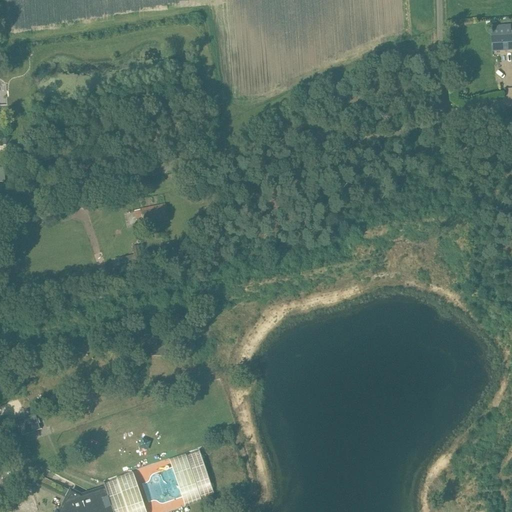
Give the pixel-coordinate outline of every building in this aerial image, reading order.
[(511,50),(511,49),(511,36),(491,37),(492,52),(511,50)] [(165,205),(135,211),(136,220),(142,219),(143,224),(168,219),(165,205)] [(133,255),(122,257),(123,263),(141,260),(138,246),(132,247),(133,255)] [(151,356),(168,357),(172,349),(165,344),(151,353),(151,356)] [(15,421),(20,436),(41,429),(36,414),(15,421)] [(214,495),(199,450),(198,450),(199,450),(104,482),(103,482),(105,488),(81,496),(71,491),(60,511),(162,511),(214,495)]
